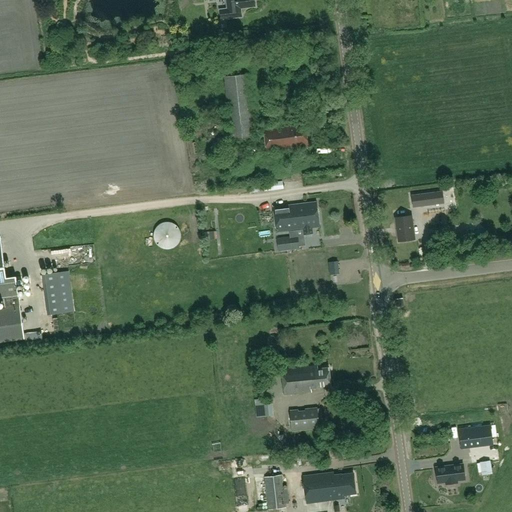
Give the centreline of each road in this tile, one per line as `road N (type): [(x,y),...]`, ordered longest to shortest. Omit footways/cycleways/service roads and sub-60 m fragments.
road 1 (tertiary): [(377,283),(338,0)]
road 2 (tertiary): [(408,511),(377,283)]
road 3 (unclassified): [(377,283),(511,265)]
